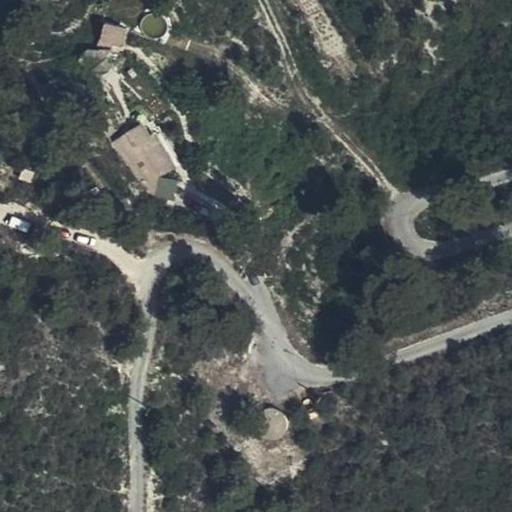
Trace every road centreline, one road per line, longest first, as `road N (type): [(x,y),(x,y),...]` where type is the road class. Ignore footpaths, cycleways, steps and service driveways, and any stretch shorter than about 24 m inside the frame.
road 1 (unclassified): [(511,310),(338,376),(299,370),(279,354),(252,275),(205,243),(170,245),(150,270),(132,423),(134,511)]
road 2 (unclassified): [(511,172),(407,206),(397,225),(405,241),(436,250),(511,229)]
road 3 (track): [(407,206),(312,104),(259,0)]
